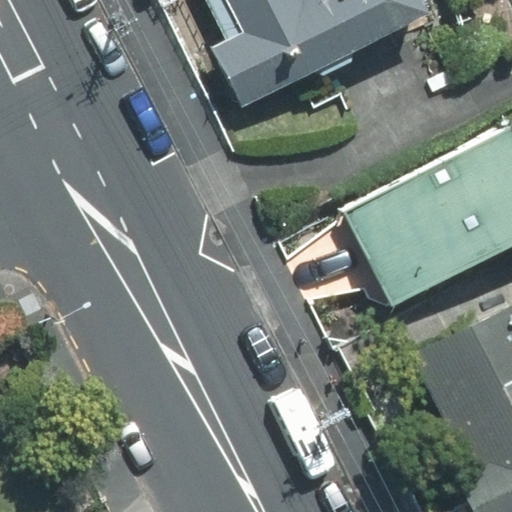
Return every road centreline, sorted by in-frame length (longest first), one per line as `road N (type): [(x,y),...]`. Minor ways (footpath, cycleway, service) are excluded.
road 1 (tertiary): [(61,131),(258,511)]
road 2 (tertiary): [(0,11),(61,131)]
